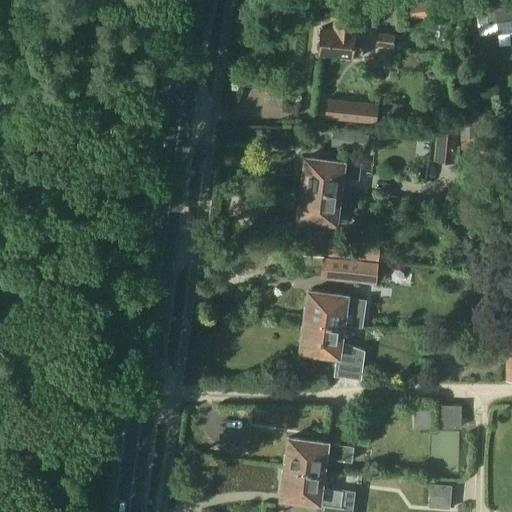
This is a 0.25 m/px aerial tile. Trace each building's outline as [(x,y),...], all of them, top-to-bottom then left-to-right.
[(403,0),(404,5),(408,4),(410,19),(425,17),(426,20),(439,19),(437,1),(426,2),(425,0),(403,0)] [(511,32),(511,39),(511,42),(511,3),(498,6),(497,1),(485,3),(487,23),(498,23),(499,32),(511,32)] [(355,23),(355,19),(333,16),(332,29),(321,27),(320,38),(317,41),(317,48),(319,50),(319,53),(351,57),(351,56),(361,57),(364,24),(355,23)] [(377,32),(376,45),(393,46),(394,34),(377,32)] [(324,117),(375,122),(377,104),(326,98),(324,117)] [(461,120),(474,121),(477,121),(478,99),(462,98),(461,120)] [(454,161),(457,125),(436,124),(433,159),(454,161)] [(331,147),(366,151),(368,133),(333,130),(331,147)] [(298,188),(340,192),(343,176),(357,178),(360,162),(345,160),(345,158),(303,152),(298,188)] [(340,192),(298,188),(294,218),(336,224),(337,221),(346,222),(348,213),(338,211),(340,192)] [(328,238),(327,255),(378,260),(380,238),(353,235),(352,240),(328,238)] [(320,279),(376,284),(378,260),(322,256),(320,279)] [(304,309),(303,315),(305,317),(305,321),(341,325),(351,327),(361,327),(365,300),(347,297),(347,296),(345,296),(309,291),(307,307),(304,309)] [(301,325),(300,332),(303,334),(301,350),(337,355),(350,357),(348,373),(360,375),(363,350),(339,342),(341,325),(305,321),(305,324),(301,325)] [(437,404),(436,427),(440,427),(456,428),(460,428),(461,405),(437,404)] [(285,437),(281,467),(324,473),(326,458),(352,461),(354,446),(337,444),(328,443),(285,437)] [(280,471),(277,498),(320,504),(322,504),(339,506),(341,491),(322,488),(323,487),(324,475),(324,473),(281,467),(280,471)] [(431,489),(430,511),(448,511),(449,489),(431,489)]
